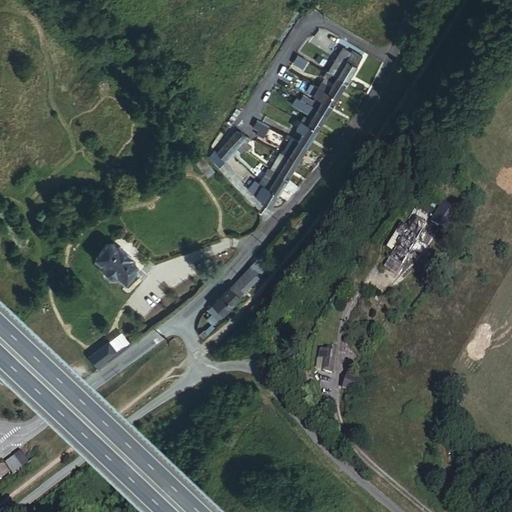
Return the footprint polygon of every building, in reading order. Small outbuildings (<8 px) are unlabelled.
[(246,192),(270,208),(359,70),(348,62),(351,58),(341,51),(318,88),(311,84),(305,94),(301,91),(292,106),(307,115),(296,133),(301,136),(298,142),(291,137),(261,183),(255,180),(246,192)] [(293,66),(305,71),(308,62),(297,58),(293,66)] [(265,137),(270,128),(258,122),(253,131),(265,137)] [(227,165),(246,137),(235,129),(216,158),(227,165)] [(434,218),(418,210),(408,229),(402,226),(388,252),(393,255),(385,270),(403,279),(431,226),(447,234),(458,214),(441,205),(434,218)] [(101,274),(99,276),(107,288),(114,283),(120,290),(132,278),(126,272),(130,267),(118,253),(112,258),(105,252),(93,265),(101,274)] [(259,259),(208,311),(220,323),(243,300),(240,298),(269,269),(259,259)] [(113,346),(101,355),(110,367),(121,360),(119,357),(133,347),(128,340),(115,349),(113,346)] [(315,372),(332,375),(337,354),(320,350),(315,372)] [(346,376),(344,392),(363,395),(365,378),(346,376)] [(19,476),(29,468),(20,456),(10,463),(19,476)]
